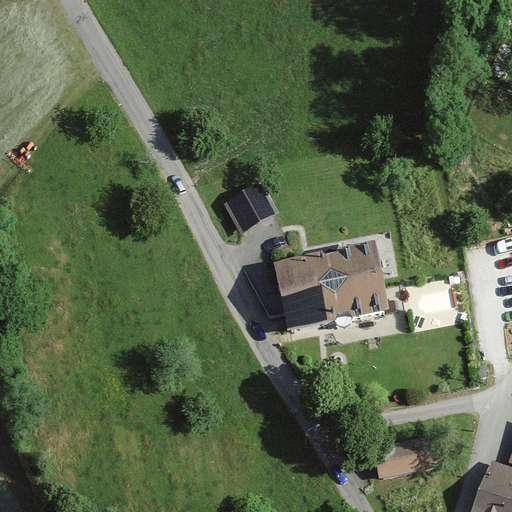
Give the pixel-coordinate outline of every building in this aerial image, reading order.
[(262,188),(226,207),(241,236),(278,216),(262,188)] [(290,336),(387,316),(374,257),(277,277),(290,336)] [(486,367),(478,368),(480,380),(488,378),(486,367)] [(431,439),(374,452),(381,482),(438,468),(431,439)] [(511,511),(511,473),(494,466),(476,511),(511,511)]
